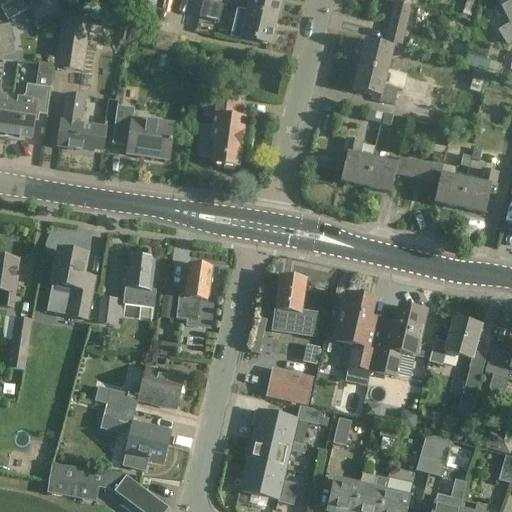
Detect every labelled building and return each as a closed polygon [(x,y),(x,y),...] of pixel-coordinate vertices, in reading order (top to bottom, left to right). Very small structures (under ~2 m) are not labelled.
[(21,2),(19,0),(0,0),(0,12),(7,25),(17,20),(10,8),(21,2)] [(19,0),(21,2),(23,0),(32,0),(37,8),(47,3),(51,0),(19,0)] [(74,0),(66,0),(65,1),(70,9),(78,5),(74,0)] [(281,0),(249,0),(247,12),(277,19),(281,0)] [(511,0),(493,0),(510,27),(498,35),(506,49),(511,45),(511,0)] [(142,1),(138,23),(151,26),(155,4),(142,1)] [(204,2),(200,18),(220,23),(224,7),(204,2)] [(277,19),(247,12),(240,39),(270,47),(277,19)] [(89,24),(64,20),(56,69),(82,73),(89,24)] [(0,61),(4,62),(3,58),(15,55),(15,52),(10,26),(0,27),(0,61)] [(439,44),(442,31),(427,28),(424,41),(439,44)] [(3,58),(4,62),(22,63),(23,53),(15,52),(15,55),(3,58)] [(0,141),(7,142),(12,102),(6,101),(1,94),(3,84),(0,83),(0,141)] [(12,102),(7,142),(21,144),(21,141),(32,142),(36,117),(48,118),(51,91),(28,88),(26,98),(20,103),(12,102)] [(202,128),(198,158),(212,160),(211,165),(237,169),(240,150),(248,152),(250,133),(242,131),(244,120),(240,120),(243,96),(217,92),(216,102),(206,100),(203,120),(213,121),(212,130),(202,128)] [(82,99),(66,97),(62,125),(61,125),(57,149),(101,155),(104,131),(78,127),(82,99)] [(118,108),(112,146),(128,148),(127,156),(168,162),(173,126),(133,121),(134,110),(118,108)] [(336,132),(320,128),(316,147),(331,151),(336,132)] [(57,254),(50,292),(69,296),(64,323),(87,327),(92,299),(79,297),(86,260),(57,254)] [(127,261),(121,309),(152,313),(154,296),(150,295),(154,264),(142,263),(139,259),(134,259),(131,262),(127,261)] [(0,295),(2,296),(0,310),(13,312),(17,282),(14,282),(16,265),(0,262),(0,295)] [(178,300),(175,322),(195,325),(196,321),(210,323),(212,305),(207,304),(211,272),(188,269),(184,301),(178,300)] [(275,314),(273,328),(288,330),(290,316),(299,317),(304,285),(301,284),(299,281),(293,281),(290,283),(279,281),(275,314)] [(175,322),(178,300),(179,291),(166,289),(162,321),(175,322)] [(371,373),(383,324),(369,321),(373,303),(370,302),(369,299),(359,297),(357,299),(346,297),(335,343),(351,347),(347,370),(350,370),(348,381),(368,386),(371,375),(371,373)] [(119,300),(102,298),(99,325),(116,327),(119,300)] [(395,327),(383,324),(371,373),(371,375),(396,381),(401,358),(415,361),(426,314),(399,308),(395,327)] [(266,321),(258,319),(250,355),(259,356),(266,321)] [(16,320),(8,374),(23,376),(24,370),(31,322),(16,320)] [(423,385),(435,389),(445,356),(471,363),(480,331),(453,323),(446,348),(433,344),(423,385)] [(317,366),(321,349),(306,347),(303,363),(317,366)] [(511,362),(502,360),(504,355),(492,352),(485,376),(492,378),(489,391),(492,396),(499,398),(504,395),(508,383),(511,383),(511,362)] [(471,416),(482,373),(470,370),(458,412),(471,416)] [(105,406),(136,414),(138,405),(175,414),(183,382),(146,373),(141,392),(129,389),(126,401),(108,397),(105,406)] [(273,374),(268,398),(307,406),(312,383),(273,374)] [(136,414),(105,406),(102,422),(119,426),(116,436),(129,439),(125,458),(123,470),(144,475),(147,464),(162,467),(170,436),(133,427),(136,414)] [(297,458),(298,450),(292,448),(297,426),(318,431),(321,417),(299,412),(295,425),(258,416),(258,417),(255,416),(251,431),(254,432),(239,496),(278,506),(277,508),(292,511),(297,490),(282,487),(290,456),(297,458)] [(339,421),(333,446),(346,450),(352,424),(339,421)] [(384,426),(381,438),(396,442),(398,430),(384,426)] [(429,477),(438,439),(427,436),(417,474),(429,477)] [(452,443),(438,439),(429,477),(441,481),(452,443)] [(31,466),(47,470),(51,447),(36,444),(31,466)] [(509,486),(511,476),(511,459),(505,458),(498,484),(509,486)] [(96,503),(98,489),(117,491),(126,478),(123,475),(55,467),(53,483),(53,485),(50,495),(96,503)] [(288,484),(303,488),(307,471),(292,468),(288,484)] [(358,490),(353,511),(379,511),(383,496),(386,482),(363,476),(360,491),(358,490)] [(166,511),(168,509),(164,506),(126,478),(117,491),(115,494),(139,511),(166,511)] [(353,511),(358,490),(334,485),(327,511),(353,511)] [(406,511),(409,502),(383,496),(379,511),(406,511)] [(459,511),(461,504),(448,500),(445,511),(434,508),(432,511),(459,511)]
